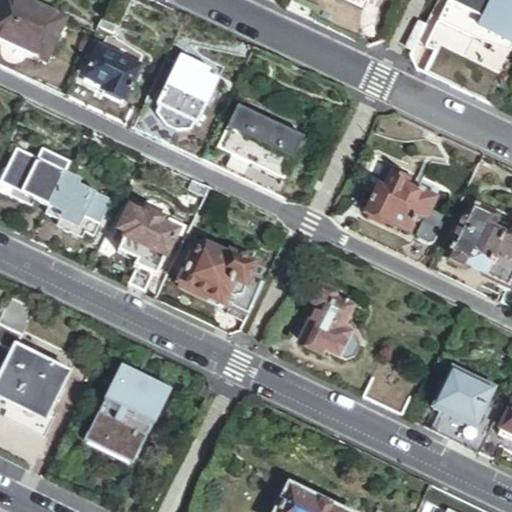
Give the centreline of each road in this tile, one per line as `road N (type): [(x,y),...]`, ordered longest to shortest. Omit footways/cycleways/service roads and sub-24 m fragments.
road 1 (residential): [(511,498),(0,255)]
road 2 (residential): [(511,322),(0,79)]
road 3 (residential): [(208,0),(511,142)]
